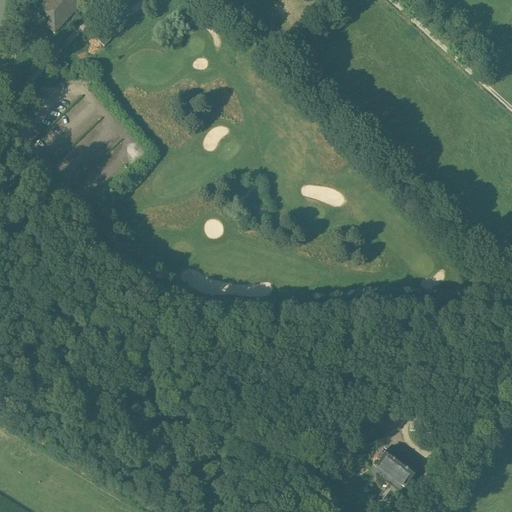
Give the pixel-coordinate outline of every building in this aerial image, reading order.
[(51,0),(47,5),(35,17),(56,36),(90,0),(51,0)] [(113,17),(93,38),(106,49),(125,28),(113,17)] [(388,419),(379,412),(369,426),(378,433),(388,419)] [(420,468),(393,447),(380,464),(395,476),(407,485),(420,468)] [(395,476),(388,485),(400,494),(407,485),(395,476)] [(388,485),(375,501),(386,510),(400,494),(388,485)]
